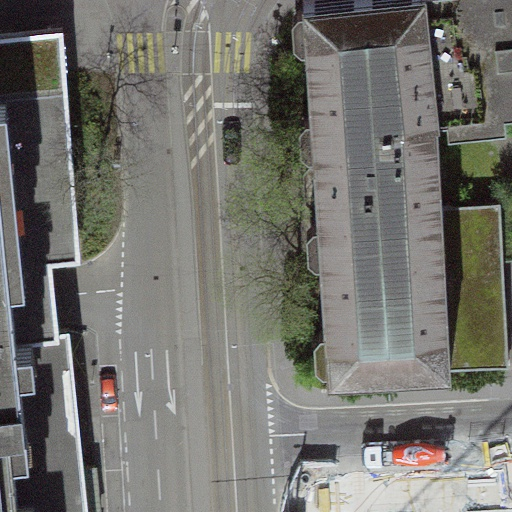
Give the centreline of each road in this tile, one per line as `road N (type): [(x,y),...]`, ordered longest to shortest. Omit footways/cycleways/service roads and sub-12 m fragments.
road 1 (tertiary): [(142,0),(160,511)]
road 2 (tertiary): [(251,436),(226,0)]
road 3 (residential): [(511,423),(251,436)]
